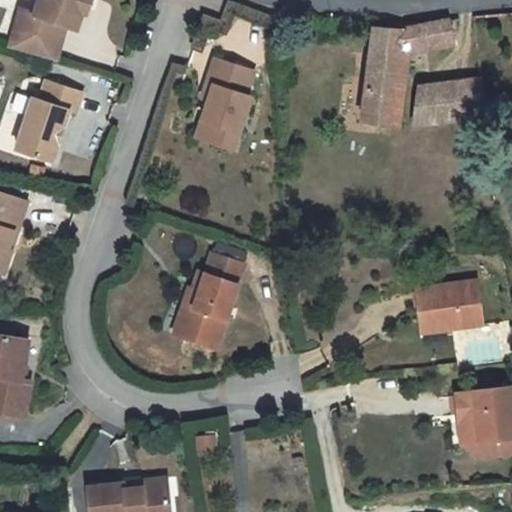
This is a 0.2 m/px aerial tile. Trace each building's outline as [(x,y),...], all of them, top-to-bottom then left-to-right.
[(19,41),(4,36),(0,50),(0,57),(44,69),(55,35),(62,38),(68,20),(77,23),(83,0),(28,0),(22,22),(24,22),(19,41)] [(10,19),(4,36),(19,41),(24,22),(22,22),(10,19)] [(364,124),(380,128),(390,53),(439,47),(437,27),(395,31),(359,28),(349,121),(364,124)] [(205,89),(193,126),(206,131),(201,146),(224,154),(241,101),(236,99),(243,74),(206,63),(198,87),(205,89)] [(400,126),(476,122),(472,84),(407,87),(400,126)] [(42,169),(58,118),(67,121),(74,100),(39,88),(32,108),(24,106),(6,157),(42,169)] [(187,141),(201,146),(206,131),(193,126),(187,141)] [(0,254),(1,251),(0,251),(0,236),(1,233),(6,234),(15,201),(0,196),(0,254)] [(207,356),(235,273),(203,261),(196,280),(189,279),(183,296),(186,297),(183,306),(187,308),(174,345),(207,356)] [(408,295),(411,322),(424,330),(439,327),(440,337),(475,331),(470,286),(408,295)] [(414,342),(440,337),(439,327),(424,330),(411,322),(414,342)] [(0,421),(14,424),(20,387),(11,386),(17,348),(0,345),(0,421)] [(449,399),(456,448),(476,462),(511,457),(511,453),(504,392),(449,399)] [(87,511),(169,511),(167,481),(139,483),(139,489),(124,490),(124,485),(86,488),(87,511)]
